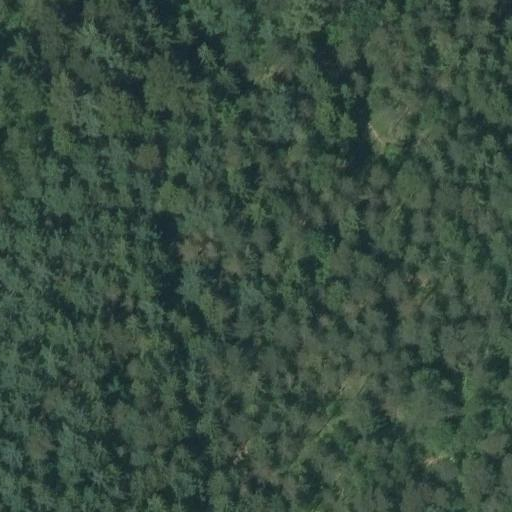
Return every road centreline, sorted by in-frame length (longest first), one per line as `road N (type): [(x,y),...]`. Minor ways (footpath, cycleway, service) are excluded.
road 1 (track): [(0,211),(372,0)]
road 2 (track): [(304,0),(347,98),(408,192),(511,293)]
road 3 (track): [(511,412),(341,511)]
